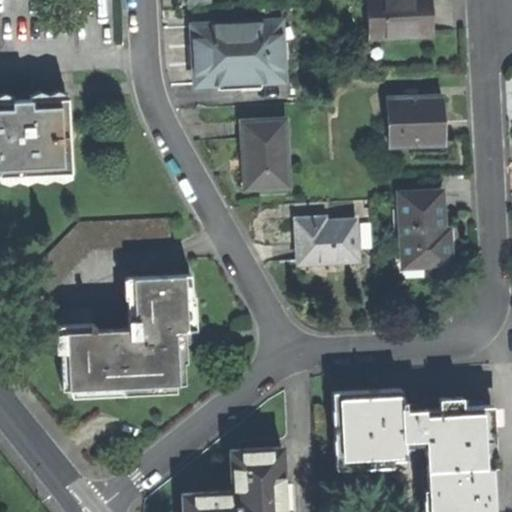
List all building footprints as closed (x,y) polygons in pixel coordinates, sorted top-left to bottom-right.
[(431,0),(368,0),(370,38),(434,36),(433,15),(431,0)] [(284,79),(281,22),(193,27),(194,42),(196,84),(284,79)] [(439,95),(385,98),(386,147),(419,145),(420,138),(441,137),(440,122),(439,95)] [(0,173),(67,171),(66,146),(63,96),(0,98),(0,173)] [(241,187),(284,184),(282,117),(238,119),(239,154),(241,187)] [(443,228),(440,229),(438,191),(395,194),(401,268),(395,269),(395,280),(421,278),(420,266),(445,264),(444,240),(443,228)] [(294,263),(354,260),(353,219),(313,220),(312,217),(292,218),(293,246),(294,263)] [(24,273),(43,293),(87,249),(87,223),(75,223),(24,273)] [(187,296),(186,274),(122,277),(125,328),(91,329),(91,322),(55,323),(57,388),(82,388),(82,396),(157,393),(157,384),(180,383),(180,362),(172,362),(172,331),(183,330),(182,316),(181,297),(187,296)] [(490,511),(487,405),(460,405),(460,396),(421,398),(421,405),(408,405),(409,415),(399,416),(399,406),(403,405),(404,399),(399,399),(399,389),(335,392),(337,468),(367,467),(402,466),(402,449),(424,448),(425,511),(490,511)] [(281,511),(279,446),(226,449),(228,491),(179,492),(179,511),(281,511)]
